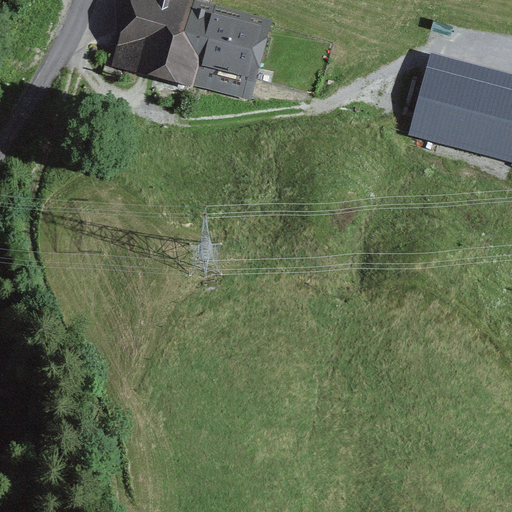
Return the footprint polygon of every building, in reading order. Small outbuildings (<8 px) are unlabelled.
[(0,66),(25,81),(57,24),(66,0),(31,0),(26,6),(0,52),(0,66)] [(147,79),(190,89),(195,68),(254,83),(266,37),(193,19),(196,7),(168,0),(135,0),(114,85),(143,93),(147,79)] [(0,94),(6,99),(16,85),(0,74),(0,94)] [(511,96),(434,75),(417,136),(511,163),(511,96)] [(212,125),(221,96),(204,91),(195,120),(212,125)]
